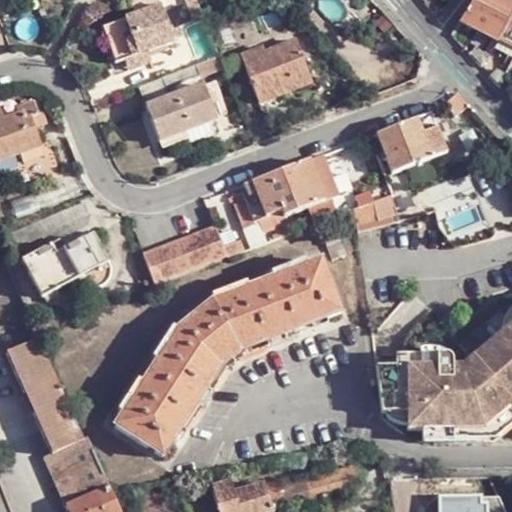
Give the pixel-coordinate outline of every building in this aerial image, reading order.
[(162,9),(158,0),(129,0),(136,18),(162,9)] [(511,0),(474,0),(461,23),(492,40),(496,42),(511,14),(511,0)] [(162,9),(136,18),(104,28),(117,66),(174,47),(162,9)] [(511,14),(496,42),(497,42),(511,50),(511,14)] [(489,55),(496,42),(492,40),(484,53),(489,55)] [(270,47),(241,59),(258,105),(312,84),(296,43),(272,52),(270,47)] [(469,56),(480,68),(482,64),(479,62),(483,56),(474,47),(469,56)] [(495,58),(489,55),(484,53),(483,56),(479,62),(482,64),(489,67),(495,58)] [(480,68),(486,74),(489,67),(482,64),(480,68)] [(200,79),(195,68),(182,73),(187,85),(200,79)] [(490,78),(500,88),(505,79),(496,72),(490,78)] [(170,79),(139,90),(147,110),(178,97),(175,90),(170,79)] [(178,97),(147,110),(160,144),(216,122),(203,87),(178,97)] [(18,110),(20,116),(31,113),(34,120),(41,117),(36,103),(18,110)] [(31,113),(20,116),(0,123),(0,164),(44,150),(34,120),(31,113)] [(432,117),(377,137),(391,176),(446,155),(432,117)] [(323,157),(240,189),(255,224),(276,216),(279,220),(338,198),(323,157)] [(393,197),(381,202),(386,218),(401,213),(395,196),(393,197)] [(381,202),(355,212),(357,229),(362,228),(386,218),(381,202)] [(213,228),(144,255),(156,290),(227,262),(213,228)] [(342,233),(326,238),(333,261),(349,256),(342,233)] [(95,235),(84,240),(98,271),(100,274),(103,276),(106,276),(108,276),(110,275),(111,273),(111,269),(95,235)] [(98,271),(84,240),(55,254),(50,244),(19,259),(26,273),(38,299),(98,271)] [(271,276),(272,281),(309,268),(307,262),(271,276)] [(146,382),(123,418),(116,429),(163,460),(219,371),(222,367),(226,363),(229,360),(232,357),(237,354),(241,353),(248,350),(269,342),(342,316),(323,263),(309,268),(272,281),(248,292),(213,306),(210,307),(208,309),(205,310),(201,312),(197,316),(193,319),(189,322),(185,326),(180,332),(160,360),(146,382)] [(211,300),(213,306),(248,292),(246,286),(211,300)] [(443,355),(375,356),(376,366),(382,407),(383,413),(407,412),(408,431),(421,432),(492,431),(511,413),(511,319),(458,366),(448,366),(448,361),(447,359),(446,357),(443,355)] [(156,358),(160,360),(180,332),(174,328),(156,358)] [(52,457),(84,443),(39,343),(6,358),(52,457)] [(117,415),(123,418),(146,382),(141,379),(117,415)] [(511,429),(511,413),(492,431),(421,432),(421,441),(428,442),(495,443),(511,429)] [(110,488),(88,440),(84,443),(52,457),(45,461),(67,508),(110,488)] [(265,485),(273,509),(361,482),(355,465),(284,486),(281,481),(265,485)] [(241,511),(236,493),(233,484),(215,489),(221,511),(241,511)] [(265,485),(236,493),(241,511),(273,511),(273,509),(265,485)] [(120,511),(112,494),(110,488),(67,508),(68,511),(120,511)]
